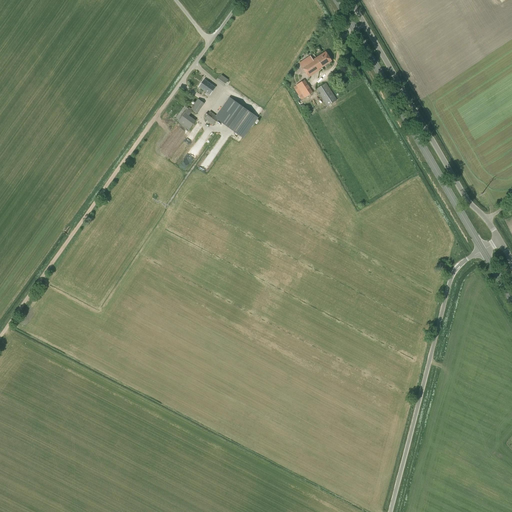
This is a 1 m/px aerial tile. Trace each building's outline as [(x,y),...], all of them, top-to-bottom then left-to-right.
[(332,61),(325,52),(313,60),(310,56),(299,63),(303,68),(309,77),(319,70),(332,61)] [(224,86),(228,80),(222,75),(217,81),(224,86)] [(210,95),(215,87),(204,79),(199,87),(210,95)] [(310,88),(308,85),(305,80),(296,85),(298,88),(295,90),(301,100),(313,93),(310,88)] [(327,107),(337,100),(326,83),(316,89),(327,107)] [(192,109),(199,112),(205,102),(199,98),(192,109)] [(243,137),(257,117),(229,98),(220,110),(224,112),(218,120),(243,137)] [(193,110),(191,109),(189,107),(188,109),(184,106),(175,120),(178,122),(189,130),(196,121),(189,116),(193,110)] [(213,125),(219,117),(210,111),(204,118),(213,125)]
